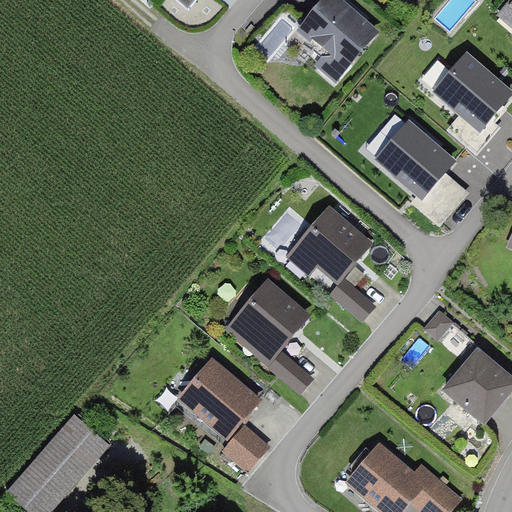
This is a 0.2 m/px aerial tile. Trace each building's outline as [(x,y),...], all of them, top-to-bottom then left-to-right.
[(172,0),(188,13),(199,0),(172,0)] [(336,85),(380,34),(339,0),(328,0),(290,45),(336,85)] [(511,1),(502,14),(511,22),(511,1)] [(511,95),(467,58),(437,93),(465,116),(452,131),(479,153),(499,129),(490,121),(511,95)] [(453,164),(410,128),(382,161),(425,198),(418,206),(441,226),(464,199),(440,179),(453,164)] [(369,246),(331,214),(301,248),(339,280),(369,246)] [(373,306),(345,283),(334,296),(362,319),(373,306)] [(307,319),(269,287),(240,320),(278,353),(307,319)] [(451,323),(439,314),(426,330),(438,339),(451,323)] [(311,379),(283,355),(272,368),(300,392),(311,379)] [(487,425),(511,395),(511,382),(480,356),(448,393),(487,425)] [(259,403),(214,364),(184,399),(229,437),(259,403)] [(76,418),(7,495),(26,511),(51,511),(109,448),(76,418)] [(246,430),(227,452),(249,471),(268,449),(246,430)] [(401,511),(424,486),(381,449),(352,482),(386,511),(401,511)] [(438,481),(417,506),(423,511),(451,511),(461,501),(438,481)]
